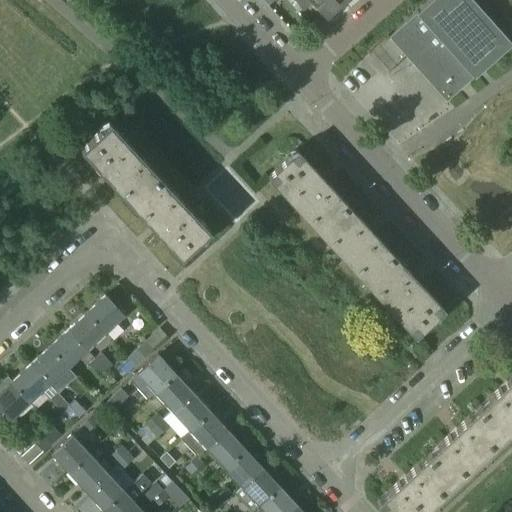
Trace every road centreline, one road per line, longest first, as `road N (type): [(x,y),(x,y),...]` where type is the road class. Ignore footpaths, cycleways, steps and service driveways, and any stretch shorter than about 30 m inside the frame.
road 1 (residential): [(0,342),(96,249),(113,251),(321,470)]
road 2 (residential): [(503,294),(306,80)]
road 3 (residential): [(321,470),(480,328),(503,294)]
